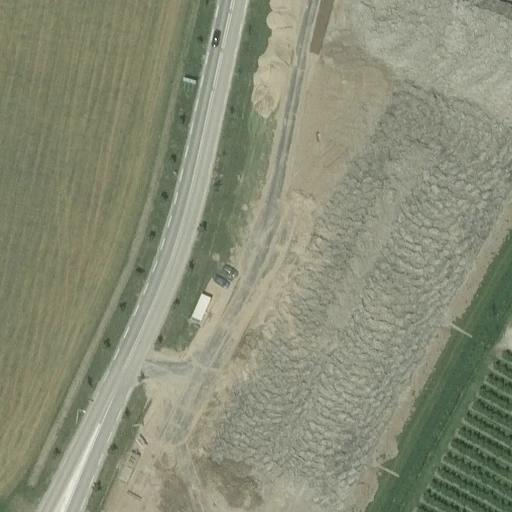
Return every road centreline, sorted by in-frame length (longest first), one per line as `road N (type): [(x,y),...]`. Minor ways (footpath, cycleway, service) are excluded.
road 1 (tertiary): [(123,370),(191,201),(234,0)]
road 2 (tertiary): [(123,370),(45,511)]
road 3 (tertiary): [(72,511),(123,370)]
